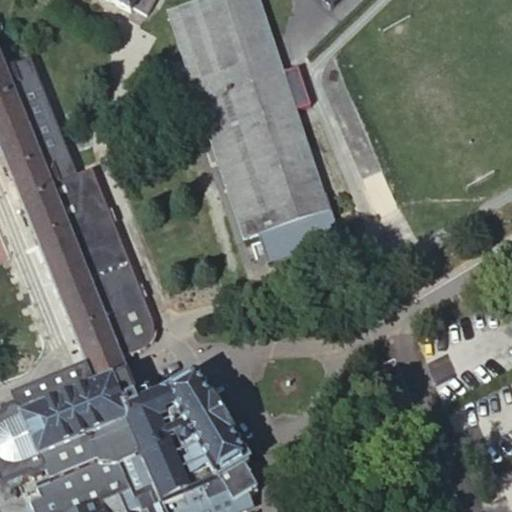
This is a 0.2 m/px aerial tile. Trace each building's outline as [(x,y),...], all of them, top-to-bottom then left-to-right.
[(105,0),(129,14),(131,9),(136,0),(105,0)] [(136,0),(131,9),(146,18),(155,0),(136,0)] [(256,0),(219,0),(170,17),(212,148),(218,164),(243,241),(255,237),(312,218),(327,213),(322,197),(294,114),(282,77),(256,0)] [(323,0),(330,7),(329,9),(330,10),(341,0),(323,0)] [(4,71),(0,60),(0,159),(35,244),(58,235),(67,231),(76,251),(103,323),(79,333),(95,373),(121,363),(134,357),(142,353),(146,348),(150,341),(152,334),(153,328),(106,210),(91,173),(76,178),(30,62),(4,71)] [(296,73),(282,77),(294,114),(308,110),(296,73)] [(218,164),(212,148),(204,151),(210,166),(218,164)] [(323,197),(322,197),(327,213),(312,218),(322,246),(337,241),(323,197)] [(322,246),(312,218),(255,237),(265,265),(266,264),(266,263),(305,249),(309,262),(310,263),(311,263),(310,261),(324,253),(322,246)] [(67,231),(58,235),(67,255),(76,251),(67,231)] [(58,235),(35,244),(86,372),(79,375),(73,377),(76,385),(89,380),(95,380),(100,383),(104,388),(107,392),(128,382),(125,373),(121,363),(95,373),(79,333),(103,323),(76,251),(67,255),(58,235)] [(76,385),(73,377),(10,403),(11,407),(0,411),(0,413),(4,423),(0,424),(0,491),(10,487),(38,476),(45,492),(47,490),(112,461),(126,492),(129,498),(147,491),(153,488),(159,499),(153,502),(157,511),(208,511),(201,495),(244,470),(248,468),(232,442),(211,408),(195,382),(165,404),(152,410),(146,399),(133,404),(126,387),(129,385),(128,382),(107,392),(104,388),(100,383),(95,380),(89,380),(76,385)] [(149,397),(146,399),(152,410),(165,404),(161,400),(159,398),(152,396),(149,397)] [(218,404),(211,408),(232,442),(239,438),(218,404)] [(234,511),(230,504),(236,500),(238,504),(246,499),(256,494),(248,481),(250,480),(244,470),(201,495),(208,511),(234,511)] [(147,491),(153,502),(159,499),(153,488),(147,491)] [(50,496),(47,490),(45,492),(31,497),(35,506),(25,511),(128,511),(134,509),(129,498),(126,492),(80,511),(62,511),(54,494),(50,496)] [(129,498),(134,509),(137,508),(139,511),(144,511),(146,511),(157,511),(153,502),(147,491),(129,498)] [(241,511),(251,506),(246,499),(238,504),(236,500),(230,504),(234,511),(241,511)]
